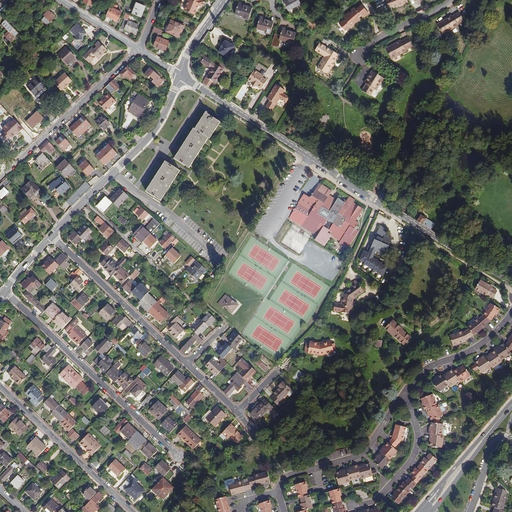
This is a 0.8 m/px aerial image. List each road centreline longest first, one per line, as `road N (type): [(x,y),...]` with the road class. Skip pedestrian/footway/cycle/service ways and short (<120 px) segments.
road 1 (tertiary): [(511,284),(180,75)]
road 2 (residential): [(51,236),(255,434)]
road 3 (residential): [(4,291),(178,455)]
road 4 (residential): [(51,236),(146,141),(180,75)]
road 5 (residential): [(138,49),(0,176)]
road 6 (residential): [(403,396),(362,452),(282,480),(283,511)]
road 7 (residential): [(0,386),(132,511)]
road 8 (residential): [(403,396),(417,435),(411,459),(378,498),(352,505)]
road 9 (residential): [(511,310),(481,344),(425,369),(403,396)]
